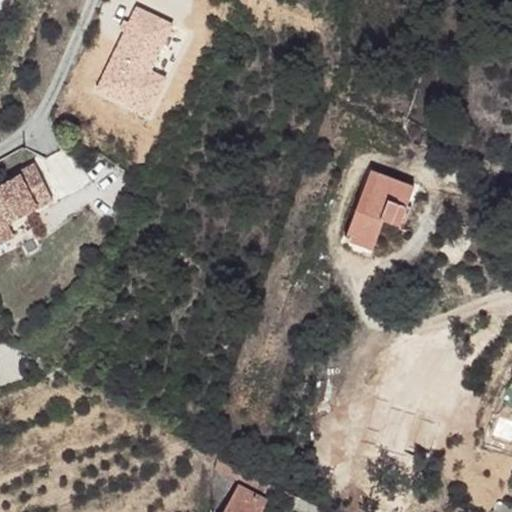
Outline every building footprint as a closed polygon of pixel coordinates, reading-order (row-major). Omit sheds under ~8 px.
[(38,163),(0,181),(0,241),(17,234),(9,216),(53,195),(38,163)] [(415,185),(370,169),(344,238),(371,247),(383,218),(397,223),(404,204),(408,206),(409,202),(415,185)] [(269,481),(218,456),(215,466),(265,490),(269,481)] [(299,496),(269,481),(265,490),(263,494),(268,497),(295,511),(296,511),(303,498),(299,496)] [(263,494),(241,483),(224,511),(260,511),(268,497),(263,494)] [(330,511),(303,498),(296,511),(330,511)]
